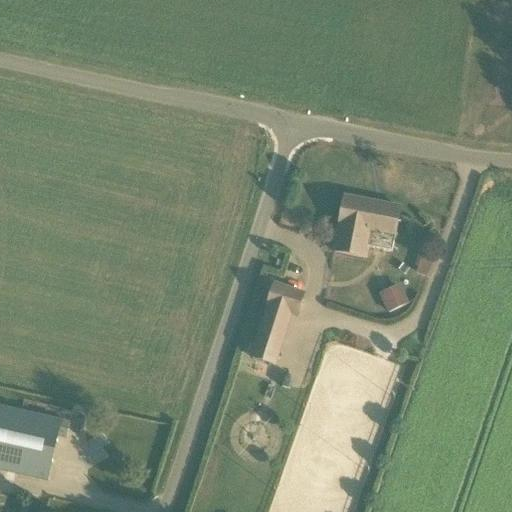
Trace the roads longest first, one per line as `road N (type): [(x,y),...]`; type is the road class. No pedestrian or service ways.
road 1 (unclassified): [(158,511),(289,138)]
road 2 (unclassified): [(289,138),(271,122),(0,65)]
road 3 (unclassified): [(511,164),(465,163),(324,133),(289,138)]
